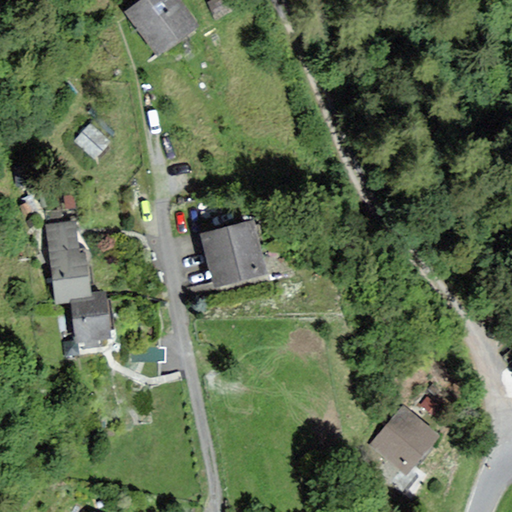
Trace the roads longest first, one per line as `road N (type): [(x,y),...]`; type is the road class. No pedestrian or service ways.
road 1 (track): [(511,419),(491,363),(459,313),(364,188),(280,0)]
road 2 (residential): [(162,200),(218,511)]
